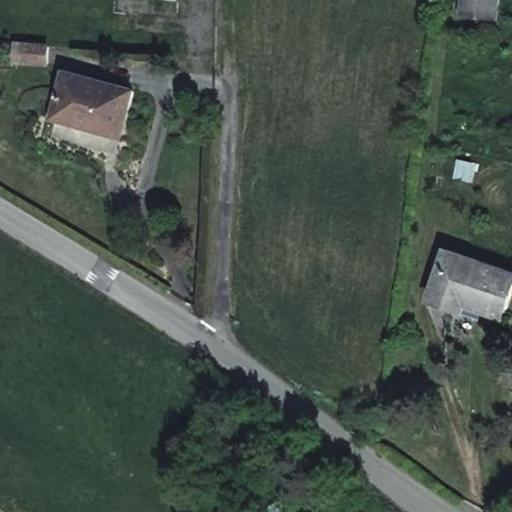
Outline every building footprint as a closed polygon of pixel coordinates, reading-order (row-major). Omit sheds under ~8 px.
[(18,44),(17,61),(48,63),(49,46),(18,44)] [(67,73),(54,118),(93,129),(94,123),(123,131),(134,91),(67,73)] [(474,164),(457,160),(454,178),(470,181),(474,164)] [(458,310),(459,306),(462,297),(506,312),(511,296),(511,274),(448,252),(431,301),(458,310)] [(506,312),(462,297),(459,306),(504,321),(506,312)]
